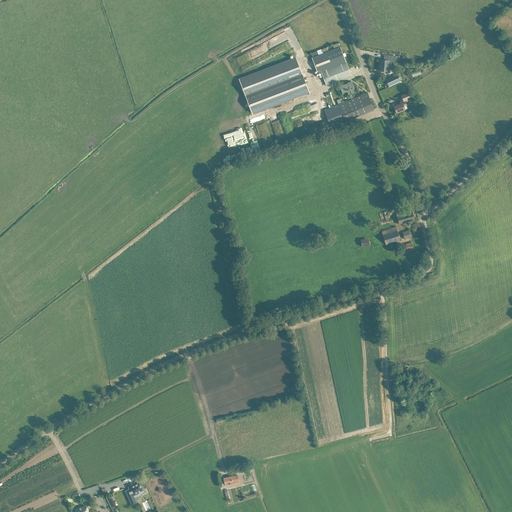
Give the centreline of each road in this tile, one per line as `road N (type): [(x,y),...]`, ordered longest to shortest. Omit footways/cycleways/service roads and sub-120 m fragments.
road 1 (unclassified): [(0,466),(171,361),(384,288)]
road 2 (unclassified): [(426,218),(413,169),(338,0)]
road 3 (unclassified): [(376,440),(392,427),(384,288)]
